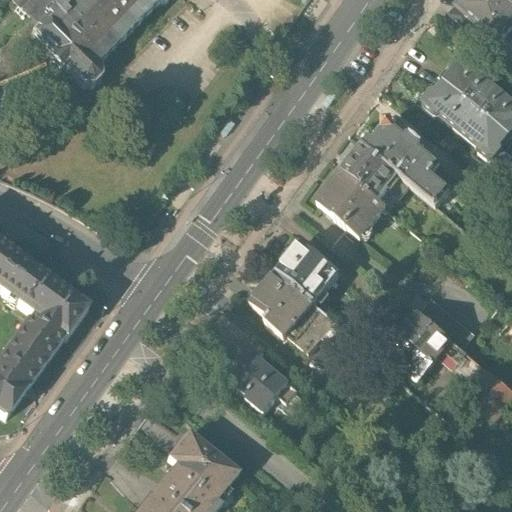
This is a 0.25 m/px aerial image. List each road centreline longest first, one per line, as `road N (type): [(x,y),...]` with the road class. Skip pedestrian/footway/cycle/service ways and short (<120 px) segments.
road 1 (primary): [(368,0),(155,294)]
road 2 (primary): [(155,294),(8,494)]
road 3 (residential): [(0,200),(155,294)]
